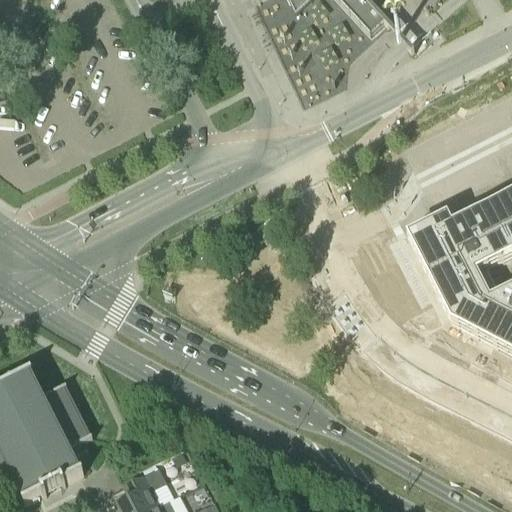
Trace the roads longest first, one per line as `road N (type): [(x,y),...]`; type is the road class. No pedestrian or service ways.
road 1 (secondary): [(477,511),(63,272)]
road 2 (secondary): [(18,295),(417,511)]
road 3 (residential): [(284,151),(377,324),(413,355),(511,407)]
road 4 (unclassified): [(284,151),(511,38)]
road 5 (unclassified): [(213,158),(30,251)]
road 6 (unclassified): [(63,272),(228,186)]
road 7 (unclassified): [(284,151),(207,0)]
road 8 (unclassified): [(140,13),(213,158)]
